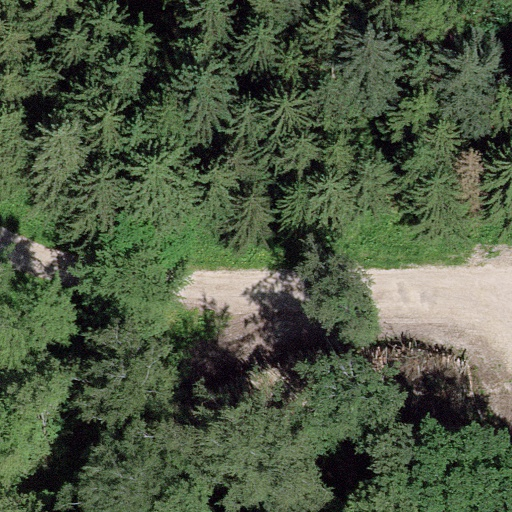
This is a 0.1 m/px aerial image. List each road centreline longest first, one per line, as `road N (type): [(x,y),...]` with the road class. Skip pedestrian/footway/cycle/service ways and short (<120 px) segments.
road 1 (track): [(511,284),(134,269),(61,259),(0,236)]
road 2 (track): [(0,417),(94,382),(318,275)]
